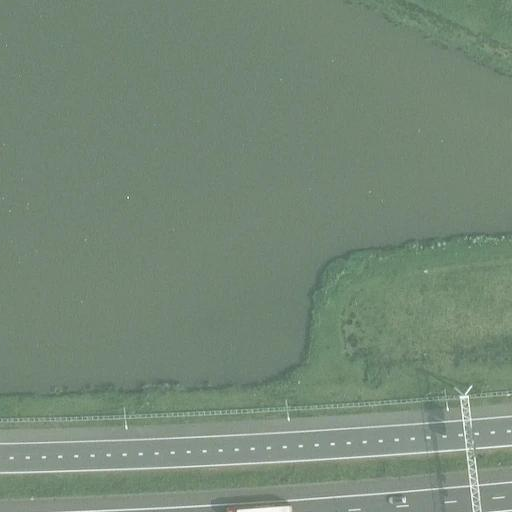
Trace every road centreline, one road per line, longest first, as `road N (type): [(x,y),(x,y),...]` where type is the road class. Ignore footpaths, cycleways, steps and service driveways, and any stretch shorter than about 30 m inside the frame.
road 1 (motorway): [(511,431),(221,453),(0,458)]
road 2 (motorway): [(511,495),(267,511)]
